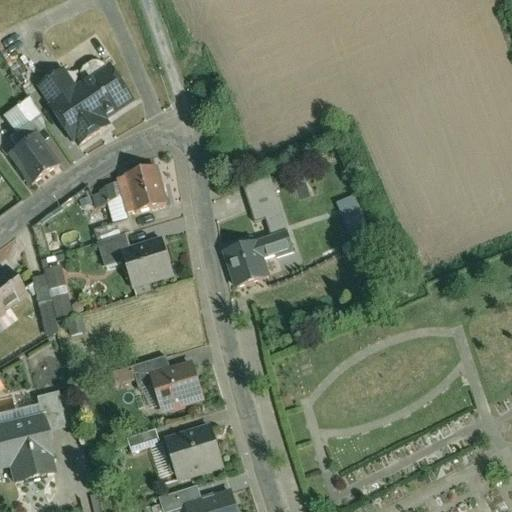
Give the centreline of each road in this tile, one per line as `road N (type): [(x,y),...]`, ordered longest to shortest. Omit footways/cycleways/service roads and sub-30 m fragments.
road 1 (residential): [(274,511),(213,294),(185,125)]
road 2 (residential): [(185,125),(112,154),(0,236)]
road 3 (unclassified): [(146,0),(185,125)]
